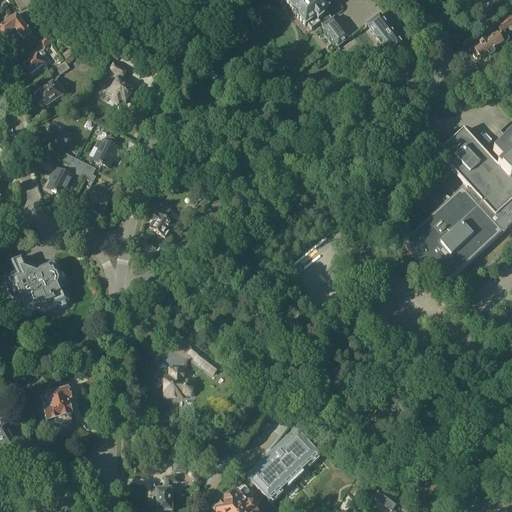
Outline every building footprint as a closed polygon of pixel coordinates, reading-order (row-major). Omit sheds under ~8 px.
[(35,9),(29,0),(20,0),(18,0),(15,3),(20,12),(26,9),(29,13),(35,9)] [(63,0),(65,0),(65,3),(93,8),(94,0),(63,0)] [(307,26),(311,31),(320,24),(322,27),(321,28),(337,49),(350,39),(334,18),(331,20),(329,17),(332,15),(328,10),(328,9),(322,1),(320,3),(318,1),(319,0),(318,0),(287,0),(288,1),(286,3),(292,11),(298,20),(299,19),(305,28),(307,26)] [(406,49),(379,15),(366,26),(377,40),(376,40),(381,47),(381,46),(392,60),(406,49)] [(17,16),(0,29),(0,33),(4,39),(14,31),(16,31),(24,41),(32,35),(17,16)] [(496,26),(501,33),(511,25),(511,18),(510,16),(496,26)] [(504,33),(498,37),(496,35),(485,43),(484,41),(479,44),(480,46),(479,47),(478,48),(478,47),(475,49),(476,50),(474,51),(475,53),(473,55),(473,57),(475,60),(477,60),(479,59),(480,61),(487,56),(488,58),(491,58),(494,56),(494,53),(493,52),(494,51),(502,45),(505,45),(508,42),(509,40),(504,33)] [(82,46),(67,36),(62,44),(76,52),(82,46)] [(47,38),(40,44),(44,49),(51,43),(47,38)] [(117,47),(111,57),(118,61),(123,51),(117,47)] [(69,50),(60,57),(64,61),(73,54),(69,50)] [(44,66),(47,64),(44,59),(46,58),(43,54),(24,67),(27,70),(26,71),(29,75),(30,75),(31,76),(44,66)] [(116,77),(123,80),(127,73),(122,70),(124,66),(115,61),(112,68),(109,72),(116,77)] [(69,70),(65,64),(55,70),(60,76),(69,70)] [(115,80),(117,81),(108,95),(113,98),(110,102),(118,107),(120,103),(125,106),(126,104),(128,103),(129,101),(129,99),(131,97),(132,96),(134,94),(134,92),(135,90),(123,83),(124,81),(123,80),(116,77),(115,80)] [(60,97),(65,94),(57,82),(53,86),(52,85),(36,97),(40,103),(39,104),(41,108),(43,107),(44,109),(61,97),(60,97)] [(61,153),(70,136),(51,126),(44,142),(56,148),(55,150),(61,153)] [(463,132),(461,134),(437,156),(469,192),(465,196),(461,191),(402,246),(442,289),(511,224),(511,137),(496,151),(488,159),(463,132)] [(102,143),(93,161),(108,169),(114,157),(116,158),(119,152),(111,147),(114,141),(106,138),(103,143),(102,143)] [(63,162),(70,165),(79,170),(82,164),(66,155),(63,162)] [(79,170),(82,172),(92,177),(96,170),(82,164),(79,170)] [(82,172),(79,170),(70,165),(67,172),(79,178),(82,172)] [(63,198),(72,179),(55,170),(52,177),(54,178),(48,190),(63,198)] [(96,178),(92,177),(82,172),(79,178),(92,185),(96,178)] [(176,179),(173,183),(179,188),(182,184),(176,179)] [(102,216),(110,200),(98,194),(99,192),(92,189),(83,206),(102,216)] [(164,217),(160,214),(158,217),(155,215),(150,222),(153,224),(149,231),(158,236),(157,237),(158,239),(161,241),(163,241),(164,240),(165,241),(171,231),(175,233),(177,228),(175,227),(177,223),(169,218),(172,213),(168,210),(164,217)] [(11,262),(15,272),(19,280),(9,284),(14,294),(21,314),(35,309),(41,311),(64,302),(59,289),(61,283),(54,264),(36,271),(24,266),(21,258),(11,262)] [(219,368),(193,348),(188,355),(195,360),(194,361),(213,376),(219,368)] [(194,389),(191,386),(192,383),(184,382),(184,372),(169,372),(169,378),(165,378),(164,399),(172,400),(172,395),(185,396),(187,398),(191,398),(193,396),(194,389)] [(62,427),(72,424),(70,418),(71,418),(67,403),(70,402),(67,392),(46,398),(43,387),(35,389),(35,390),(33,390),(35,395),(36,394),(41,415),(44,414),(46,424),(55,422),(56,425),(61,424),(62,427)] [(13,413),(22,412),(19,399),(10,401),(13,413)] [(6,420),(0,420),(0,447),(2,447),(3,446),(12,445),(10,424),(6,425),(6,420)] [(317,456),(318,455),(310,446),(310,444),(310,443),(309,442),(307,441),(306,442),(297,433),(296,434),(294,435),(296,436),(292,441),(290,439),(276,452),(277,454),(268,462),(267,461),(253,474),(254,476),(250,480),(248,478),(247,479),(269,502),(270,501),(269,499),(278,490),(280,492),(285,487),(284,485),(299,471),(301,472),(306,467),(305,465),(314,456),(316,458),(317,457),(317,456)] [(206,463),(206,456),(205,454),(197,454),(197,463),(206,463)] [(185,473),(184,456),(171,457),(173,474),(185,473)] [(171,485),(177,484),(176,477),(164,478),(165,491),(155,491),(156,498),(152,498),(153,508),(157,507),(156,511),(171,511),(170,499),(172,499),(171,485)] [(224,505),(216,511),(256,511),(257,511),(252,506),(249,506),(248,506),(245,503),(253,495),(245,486),(238,492),(231,498),(231,497),(228,497),(223,501),(224,505)] [(391,511),(398,503),(381,489),(373,499),(390,511),(391,511)] [(260,494),(252,502),(255,505),(263,497),(260,494)]
